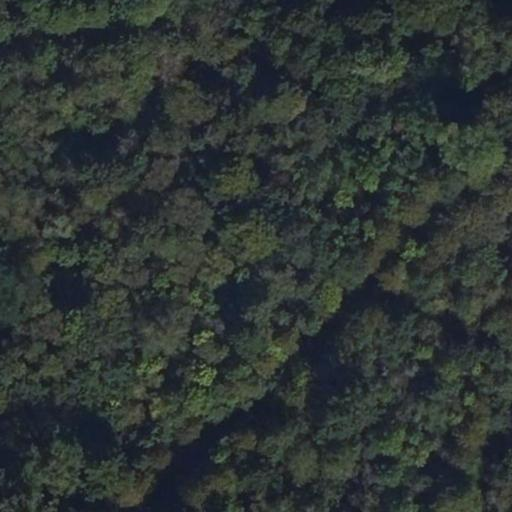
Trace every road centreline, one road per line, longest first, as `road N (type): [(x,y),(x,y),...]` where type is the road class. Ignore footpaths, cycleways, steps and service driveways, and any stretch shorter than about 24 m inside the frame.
road 1 (track): [(511,355),(0,160)]
road 2 (track): [(166,511),(374,303),(511,148)]
road 3 (track): [(405,0),(0,49)]
road 4 (track): [(511,383),(462,511)]
